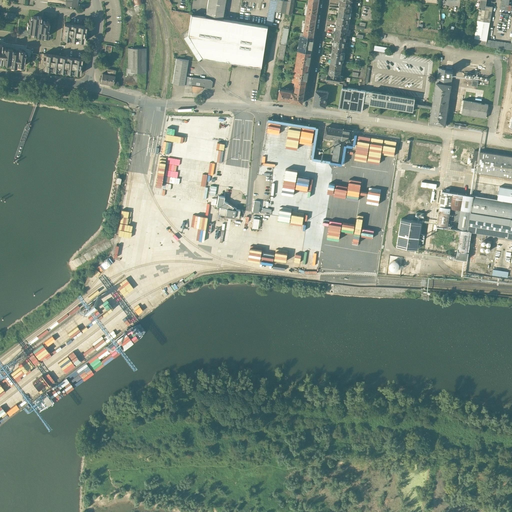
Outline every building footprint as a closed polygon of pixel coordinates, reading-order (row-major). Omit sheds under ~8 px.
[(227,0),(208,0),(206,16),(224,19),(227,0)] [(286,0),(270,0),(267,19),(275,21),(277,11),(286,13),(284,27),(291,28),(296,0),(288,0),(286,0)] [(319,1),(313,0),(309,0),(306,16),(317,18),(319,1)] [(511,0),(502,0),(502,8),(509,9),(511,0)] [(270,28),(192,15),(189,34),(185,37),(201,61),(204,59),(264,69),(270,28)] [(38,17),(33,16),(32,19),(30,19),(29,22),(28,22),(27,29),(31,30),(31,32),(36,32),(36,34),(41,35),(41,34),(43,34),(43,36),(48,37),(49,23),(45,22),(45,21),(42,21),(42,22),(41,22),(41,17),(38,16),(38,17)] [(317,18),(306,16),(304,34),(314,36),(317,18)] [(490,22),(478,20),(474,42),(486,44),(487,40),(490,22)] [(14,26),(0,23),(0,30),(13,32),(14,26)] [(86,26),(64,23),(62,38),(84,41),(86,26)] [(304,34),(301,33),(298,49),(311,51),(314,36),(304,34)] [(511,41),(511,43),(487,39),(486,45),(511,49),(511,41)] [(2,43),(0,43),(0,60),(10,62),(9,65),(17,66),(17,64),(24,65),(26,51),(21,51),(21,49),(18,49),(18,50),(15,50),(15,51),(12,50),(12,48),(4,47),(1,46),(2,43)] [(146,48),(128,48),(128,72),(146,72),(146,48)] [(311,51),(298,49),(296,65),(309,67),(311,51)] [(82,58),(44,53),(42,64),(45,64),(44,68),(80,73),(82,58)] [(188,60),(176,58),(172,83),(211,88),(212,81),(210,80),(186,76),(188,60)] [(309,67),(296,65),(293,80),(296,81),(306,82),(309,67)] [(454,70),(438,68),(429,124),(445,126),(454,70)] [(102,73),(100,81),(113,84),(115,75),(102,73)] [(306,82),(296,81),(295,86),(294,91),(305,93),(306,82)] [(338,108),(362,112),(363,102),(365,91),(342,87),(338,108)] [(290,91),(280,89),(278,98),(289,100),(290,91)] [(329,91),(316,89),(314,104),(326,106),(329,91)] [(294,91),(290,91),(289,100),(303,102),(305,93),(294,91)] [(413,111),(415,98),(371,91),(371,92),(369,103),(369,104),(413,111)] [(488,104),(464,100),(462,114),(486,117),(488,104)] [(315,151),(319,127),(303,124),(303,126),(312,128),(312,131),(304,130),(305,128),(299,127),(296,146),(310,148),(310,151),(315,151)] [(339,128),(326,127),(325,137),(335,139),(335,142),(341,143),(342,139),(343,130),(338,129),(339,128)] [(348,130),(343,130),(342,139),(346,139),(346,140),(351,141),(352,131),(348,130)] [(341,143),(335,142),(332,159),(338,160),(341,143)] [(199,147),(198,160),(222,162),(223,150),(199,147)] [(511,156),(480,151),(474,150),(471,171),(511,177),(511,156)] [(178,167),(180,155),(162,153),(161,160),(153,159),(151,174),(157,175),(158,169),(161,170),(162,165),(178,167)] [(320,193),(329,195),(331,183),(325,182),(324,188),(321,188),(320,193)] [(473,195),(453,192),(449,219),(459,221),(458,227),(458,228),(472,230),(511,236),(511,188),(508,187),(491,185),(475,182),(473,195)] [(446,191),(442,190),(433,251),(457,254),(457,256),(467,258),(470,243),(472,230),(458,228),(458,227),(448,226),(449,219),(453,192),(449,192),(450,188),(446,188),(446,191)] [(216,206),(220,206),(219,213),(238,217),(240,210),(235,209),(236,208),(233,206),(224,201),(224,197),(218,196),(216,206)] [(313,213),(312,225),(320,226),(321,214),(313,213)] [(224,239),(242,241),(244,228),(226,226),(227,222),(207,220),(207,222),(205,222),(206,216),(186,214),(185,226),(198,227),(197,239),(202,240),(203,234),(208,235),(207,243),(223,246),(224,239)] [(274,218),(273,233),(285,234),(285,227),(301,229),(302,220),(287,218),(287,220),(274,218)] [(421,221),(401,218),(397,245),(417,248),(421,221)] [(286,265),(288,248),(273,246),(272,258),(267,257),(266,261),(272,262),(272,263),(286,265)] [(395,259),(394,259),(393,260),(392,261),(390,262),(390,263),(390,264),(390,266),(391,268),(392,269),(393,269),(395,270),(396,269),(397,269),(398,268),(399,267),(399,266),(400,265),(400,264),(399,263),(399,262),(398,261),(397,260),(396,260),(395,259)] [(509,270),(493,268),(492,274),(508,276),(509,270)] [(128,273),(113,284),(118,291),(131,282),(133,284),(135,283),(128,273)] [(110,287),(90,300),(97,312),(119,297),(118,296),(121,294),(119,292),(115,294),(110,287)] [(155,293),(146,300),(151,306),(160,299),(155,293)] [(137,312),(146,305),(143,301),(134,308),(137,312)] [(46,336),(12,360),(19,371),(20,371),(22,374),(32,367),(30,363),(41,355),(43,358),(57,348),(49,335),(46,337),(46,336)]
